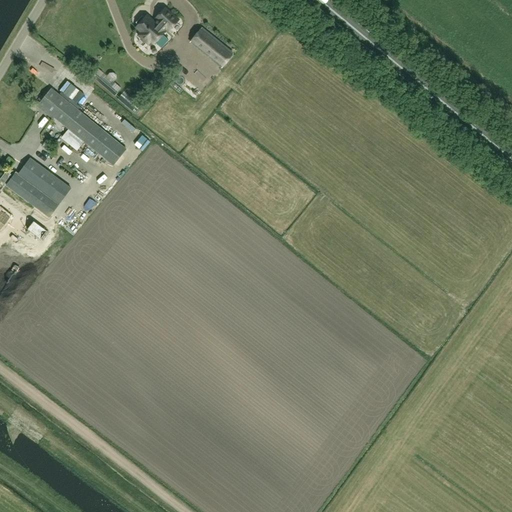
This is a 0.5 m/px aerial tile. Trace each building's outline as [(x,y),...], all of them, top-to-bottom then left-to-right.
[(154,44),(165,32),(164,31),(167,28),(169,30),(178,20),(165,8),(156,18),(158,20),(156,24),(147,16),(144,19),(142,17),(136,23),(139,25),(136,28),(143,34),(140,37),(147,43),(149,40),(154,44)] [(202,28),(190,42),(221,68),(233,54),(202,28)] [(116,93),(120,88),(115,83),(111,88),(116,93)] [(67,90),(63,87),(59,92),(75,105),(79,100),(76,98),(80,93),(71,85),(67,90)] [(111,164),(125,148),(53,90),(39,107),(50,115),(50,114),(111,164)] [(70,191),(30,160),(19,175),(16,173),(6,187),(47,218),(49,219),(70,191)] [(0,230),(0,231),(10,217),(1,211),(2,209),(0,207),(0,230)] [(35,222),(28,231),(42,241),(48,232),(35,222)]
